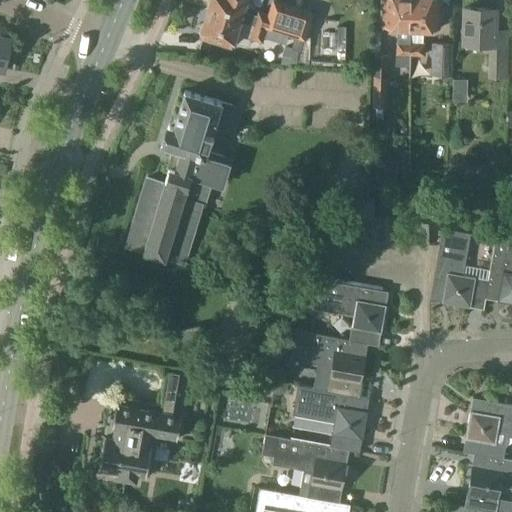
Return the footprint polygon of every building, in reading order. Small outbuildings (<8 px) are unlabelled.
[(210,0),(212,1),(209,10),(239,19),(254,23),(258,10),(244,5),(245,0),(210,0)] [(385,7),(384,25),(388,25),(388,26),(397,27),(397,41),(396,41),(395,54),(411,54),(411,42),(411,27),(411,0),(386,0),(386,7),(385,7)] [(411,42),(411,54),(425,55),(426,41),(423,41),(423,27),(434,28),(434,26),(438,27),(439,8),(437,8),(437,0),(411,0),(411,27),(411,42)] [(304,38),(312,12),(274,1),(270,13),(270,14),(266,27),(304,38)] [(496,8),(464,7),(463,43),(489,43),(487,79),(507,80),(508,28),(496,28),(496,8)] [(262,41),(265,32),(266,27),(254,23),(239,19),(209,10),(206,19),(203,21),(201,28),(202,31),(202,33),(202,35),(214,39),(214,41),(230,46),(231,42),(232,42),(232,41),(249,46),(252,38),(262,41)] [(258,10),(254,23),(266,27),(270,14),(270,13),(258,10)] [(0,68),(3,70),(9,38),(0,36),(0,68)] [(434,42),(433,75),(452,75),(454,43),(434,42)] [(375,53),(374,107),(389,108),(390,53),(375,53)] [(147,176),(127,244),(145,249),(144,251),(165,258),(165,255),(184,261),(198,214),(179,208),(185,190),(189,177),(221,186),(227,163),(204,156),(205,156),(214,125),(226,128),(233,105),(221,101),(184,89),(173,124),(169,123),(162,143),(181,149),(175,167),(169,165),(164,180),(165,181),(165,182),(147,176)] [(332,208),(331,193),(307,194),(308,219),(322,219),(332,219),(332,208)] [(373,202),(350,203),(350,205),(350,207),(350,218),(361,218),(373,217),(373,204),(373,202)] [(414,216),(415,244),(429,243),(428,215),(414,216)] [(511,216),(498,215),(497,225),(488,277),(485,293),(486,294),(497,296),(497,299),(511,301),(511,216)] [(389,245),(402,244),(401,216),(388,217),(389,245)] [(402,244),(415,244),(414,216),(401,216),(402,244)] [(362,245),(376,245),(375,217),(373,217),(361,218),(362,245)] [(376,245),(389,245),(388,217),(375,217),(376,245)] [(323,247),(336,246),(335,218),(332,219),(322,219),(323,247)] [(336,246),(349,246),(348,218),(335,218),(336,246)] [(349,246),(362,245),(361,218),(350,218),(348,218),(349,246)] [(302,247),(323,247),(322,219),(308,219),(302,247)] [(485,293),(488,277),(462,273),(470,232),(442,227),(430,295),(442,297),(442,300),(470,305),(470,303),(484,305),(486,294),(485,293)] [(364,340),(363,342),(376,344),(378,330),(381,331),(386,303),(382,302),(385,290),(301,275),(297,299),(313,302),(312,306),(353,313),(349,338),(364,340)] [(364,340),(349,338),(296,328),(291,357),(331,364),(326,389),(354,394),(357,381),(359,382),(364,354),(361,354),(363,342),(364,340)] [(163,399),(174,401),(177,384),(166,382),(163,399)] [(354,394),(326,389),(298,384),(293,412),(334,419),(329,444),(344,447),(344,448),(356,450),(359,436),(362,437),(367,409),(363,409),(366,396),(354,394)] [(477,452),(503,456),(507,431),(511,432),(511,402),(475,396),(473,409),(470,409),(465,436),(467,437),(465,450),(477,453),(477,452)] [(181,415),(173,413),(160,411),(117,403),(112,428),(116,428),(114,438),(104,436),(99,468),(119,472),(117,479),(135,482),(137,475),(146,477),(151,445),(149,445),(151,435),(177,439),(181,415)] [(265,433),(261,453),(273,455),(271,463),(303,468),(312,470),(308,495),(336,500),(338,488),(340,488),(345,460),(342,460),(344,448),(344,447),(329,444),(265,433)] [(511,457),(503,456),(477,452),(477,453),(475,464),(472,464),(467,492),(470,492),(467,505),(496,510),(498,498),(500,485),(511,486),(511,457)] [(344,511),(347,502),(336,500),(308,495),(259,486),(254,511),(344,511)] [(511,511),(511,500),(498,498),(496,510),(511,511)] [(511,511),(496,510),(467,505),(456,503),(454,511),(511,511)]
